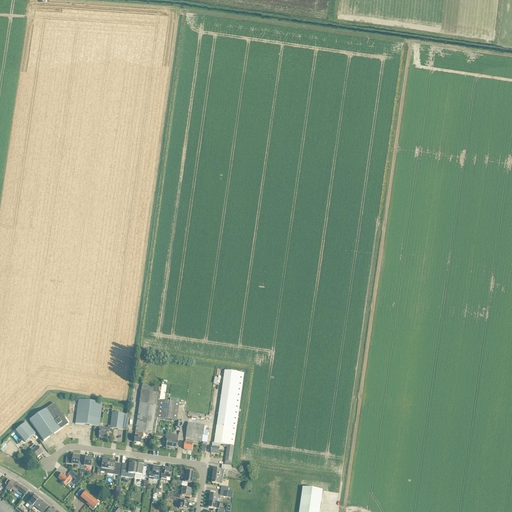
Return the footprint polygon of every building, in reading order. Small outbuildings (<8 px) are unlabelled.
[(239,373),(225,371),(217,426),(216,426),(214,443),(212,443),(212,449),(211,453),(219,455),(220,448),(217,448),(217,446),(220,446),(221,444),(223,445),(223,447),(227,447),(225,463),(222,463),(222,465),(231,466),(232,459),(242,391),(244,372),(239,371),(239,373)] [(155,435),(157,418),(160,399),(160,396),(161,388),(142,385),(134,442),(141,443),(141,438),(143,438),(143,433),(155,435)] [(176,421),(179,404),(161,401),(161,399),(160,399),(157,418),(176,421)] [(99,427),(100,422),(102,404),(79,400),(76,419),(75,424),(99,427)] [(65,419),(54,403),(29,421),(41,437),(44,441),(68,424),(68,423),(69,423),(66,418),(65,419)] [(127,431),(129,415),(112,413),(110,426),(110,429),(111,429),(127,431)] [(25,443),(35,434),(25,423),(15,431),(25,443)] [(207,442),(209,432),(204,432),(205,425),(188,423),(185,445),(184,450),(192,451),(193,444),(189,443),(190,440),(194,440),(193,442),(196,443),(196,441),(207,442)] [(99,427),(98,430),(100,431),(99,433),(99,437),(106,439),(107,432),(111,432),(111,429),(110,429),(110,426),(108,426),(108,428),(104,428),(99,427)] [(177,449),(178,436),(171,434),(170,437),(166,436),(165,441),(167,441),(166,447),(177,449)] [(37,458),(42,454),(37,447),(35,444),(32,447),(34,450),(32,452),(37,458)] [(79,460),(79,457),(73,456),(73,458),(66,457),(65,464),(72,465),(72,464),(75,465),(75,468),(80,469),(82,460),(79,460)] [(85,460),(82,460),(80,469),(86,470),(87,467),(90,467),(92,458),(85,457),(85,460)] [(107,472),(109,461),(102,460),(102,462),(97,461),(96,467),(98,468),(98,471),(107,472)] [(119,476),(119,473),(120,470),(120,465),(114,464),(115,462),(109,461),(107,472),(107,473),(107,474),(119,476)] [(122,470),(121,477),(124,477),(128,478),(134,479),(136,465),(129,464),(129,465),(126,465),(123,464),(122,470)] [(149,473),(145,473),(145,472),(146,468),(143,467),(143,466),(136,465),(134,479),(141,480),(144,480),(148,480),(148,479),(149,473)] [(159,480),(160,476),(158,475),(159,473),(160,468),(153,467),(153,470),(149,470),(149,473),(148,479),(159,480)] [(171,475),(171,470),(165,469),(165,472),(162,471),(160,480),(166,481),(166,478),(170,478),(171,475)] [(223,478),(224,474),(224,471),(214,469),(213,476),(223,478)] [(192,476),(193,473),(183,471),(182,479),(185,479),(185,482),(177,481),(177,480),(173,480),(172,485),(181,486),(187,487),(187,483),(191,484),(192,476)] [(62,482),(61,483),(66,487),(69,483),(72,480),(69,477),(67,476),(66,477),(62,474),(58,478),(62,482)] [(222,485),(223,478),(213,476),(212,483),(217,484),(219,484),(222,485)] [(10,482),(7,480),(5,484),(7,486),(5,489),(10,492),(13,488),(24,496),(27,491),(16,483),(15,484),(11,481),(10,482)] [(93,510),(96,506),(99,503),(81,488),(76,495),(93,510)] [(174,491),(174,492),(171,492),(170,498),(173,498),(179,499),(180,495),(181,495),(185,496),(190,497),(190,493),(191,493),(191,490),(190,490),(186,489),(182,488),(181,492),(174,491)] [(319,511),(323,491),(303,488),(299,511),(319,511)] [(232,495),(232,492),(228,491),(221,490),(220,496),(218,495),(211,494),(210,501),(217,502),(217,499),(221,499),(221,496),(227,497),(227,494),(232,495)] [(28,503),(25,506),(28,508),(30,510),(33,505),(38,499),(37,498),(34,496),(31,493),(27,499),(25,501),(28,503)] [(38,499),(33,505),(34,506),(35,507),(41,511),(43,511),(45,510),(48,506),(43,503),(42,502),(38,499)] [(188,510),(189,504),(186,503),(186,500),(177,499),(176,505),(179,505),(179,509),(183,509),(188,510)] [(1,503),(0,501),(0,511),(23,511),(17,508),(16,509),(3,500),(1,503)] [(225,509),(219,508),(220,503),(217,502),(210,501),(209,508),(216,509),(218,509),(218,511),(230,511),(225,510),(225,509)]
